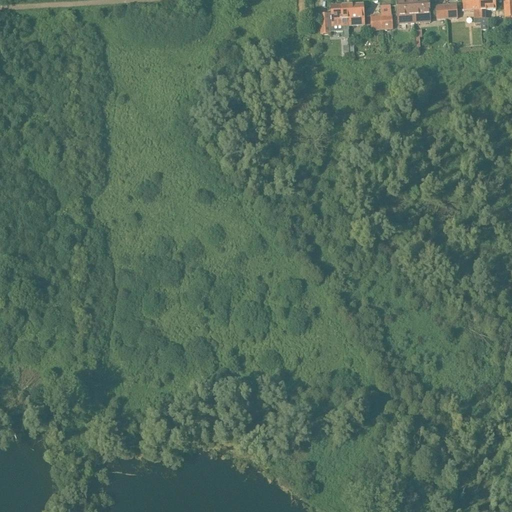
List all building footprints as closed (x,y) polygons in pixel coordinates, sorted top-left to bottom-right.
[(481,24),(478,0),(462,0),(464,13),(474,13),(474,25),(480,24),(481,24)] [(485,20),(485,12),(496,11),(494,0),(478,0),(481,24),(480,24),(481,31),(487,30),(486,20),(485,20)] [(414,24),(420,24),(430,23),(429,1),(413,2),(414,24)] [(504,18),(511,17),(511,1),(503,2),(504,18)] [(398,25),(414,24),(413,2),(397,3),(398,25)] [(348,27),(364,26),(363,5),(347,6),(348,27)] [(437,22),(447,21),(446,5),(435,6),(437,22)] [(447,21),(458,20),(456,5),(446,5),(447,21)] [(349,39),(348,27),(347,6),(331,7),(332,14),(321,15),(322,40),(331,40),(331,32),(343,32),(344,39),(349,39)] [(381,31),(392,30),(391,15),(380,16),(381,31)] [(371,32),(381,31),(380,16),(370,16),(371,32)]
